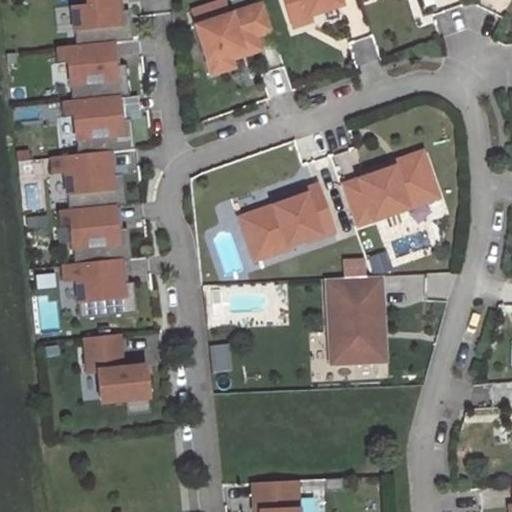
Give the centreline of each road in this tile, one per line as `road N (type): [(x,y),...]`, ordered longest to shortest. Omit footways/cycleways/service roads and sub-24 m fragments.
road 1 (residential): [(462,95),(414,85),(168,163),(209,511)]
road 2 (residential): [(425,511),(422,456),(477,258),(485,170),(477,109),(462,95)]
road 3 (unknown): [(168,163),(150,0)]
